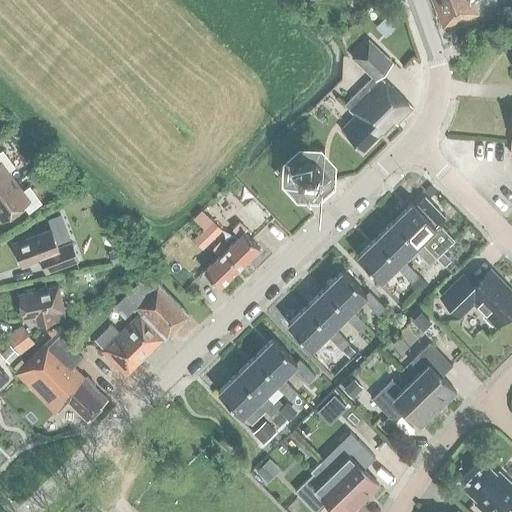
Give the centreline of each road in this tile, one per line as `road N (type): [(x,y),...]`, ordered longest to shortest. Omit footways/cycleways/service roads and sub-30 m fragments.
road 1 (tertiary): [(31,511),(412,140)]
road 2 (tertiary): [(412,140),(430,119),(437,92),(435,59),(414,0)]
road 3 (residential): [(511,242),(412,140)]
road 4 (residential): [(399,511),(442,445),(486,402)]
